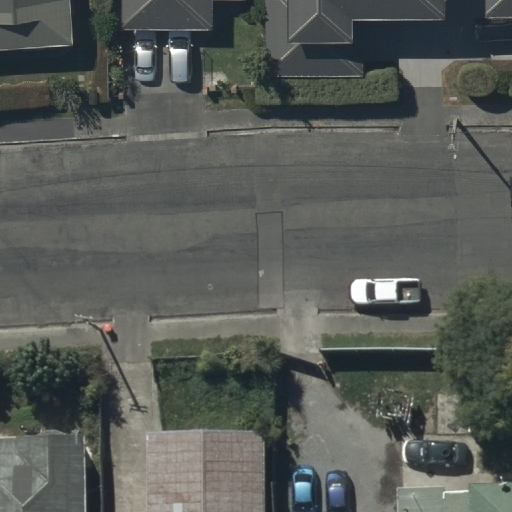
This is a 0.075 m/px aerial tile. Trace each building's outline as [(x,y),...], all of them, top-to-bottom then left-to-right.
[(0,0),(0,37),(77,33),(75,0),(0,0)] [(128,0),(128,24),(220,24),(219,0),(128,0)] [(452,0),(274,0),(274,64),(367,64),(368,6),(453,6),(452,0)] [(511,0),(495,0),(496,8),(511,8),(511,0)] [(264,511),(265,426),(150,426),(150,511),(264,511)] [(87,511),(87,430),(0,431),(0,511),(87,511)] [(398,511),(511,511),(511,480),(474,481),(474,493),(444,493),(444,482),(398,482),(398,511)]
